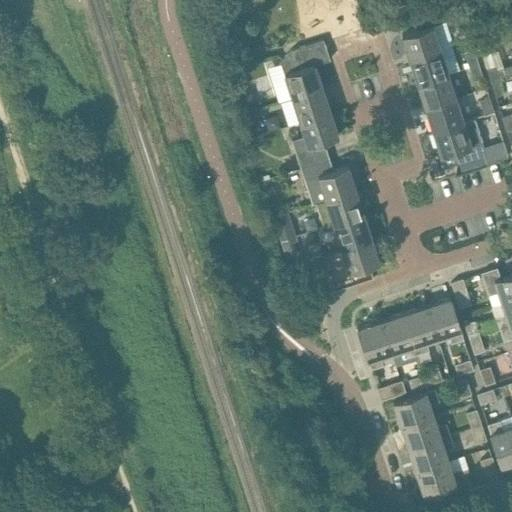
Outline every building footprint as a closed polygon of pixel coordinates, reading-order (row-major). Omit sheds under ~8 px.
[(432,24),(443,20),(439,8),(414,16),(418,28),(402,33),(410,58),(440,48),(432,24)] [(330,57),(326,45),(323,37),(291,48),(280,60),(292,96),(322,86),(314,62),(330,57)] [(418,82),(448,72),(440,48),(410,58),(418,82)] [(470,65),(478,63),(473,48),(465,51),(470,65)] [(491,81),(499,78),(511,74),(511,62),(497,67),(496,64),(486,67),(491,81)] [(474,79),(482,76),(478,63),(470,65),(474,79)] [(425,106),(456,97),(448,72),(418,82),(425,106)] [(495,95),(504,92),(499,78),(491,81),(495,95)] [(300,120),(330,111),(322,86),(292,96),(300,120)] [(485,113),(494,110),(489,96),(480,99),(485,113)] [(433,130),(463,120),(456,97),(425,106),(433,130)] [(300,167),(329,158),(324,140),(338,135),(330,111),(300,120),(305,135),(291,140),(300,167)] [(511,127),(511,114),(511,112),(502,115),(506,129),(511,127)] [(484,146),(482,141),(471,144),(463,120),(433,130),(441,154),(453,150),(457,162),(477,156),(486,153),(484,146)] [(486,153),(477,156),(480,165),(487,163),(486,161),(507,154),(503,139),(484,146),(486,153)] [(325,199),(356,189),(348,164),(333,169),(329,158),(300,167),(303,179),(305,178),(313,202),(325,198),(325,199)] [(333,223),(363,213),(356,189),(325,199),(333,223)] [(341,247),(371,237),(363,213),(333,223),(341,247)] [(341,247),(343,252),(349,271),(379,261),(371,237),(341,247)] [(300,247),(286,252),(290,263),(303,259),(300,247)] [(330,277),(324,258),(322,253),(310,257),(312,262),(318,281),(330,277)] [(501,301),(511,297),(511,271),(500,276),(497,266),(481,271),(488,292),(497,290),(501,301)] [(462,277),(451,281),(459,306),(471,302),(469,296),(462,277)] [(450,296),(426,303),(437,336),(448,333),(451,341),(463,337),(450,296)] [(511,323),(511,297),(501,301),(505,313),(496,315),(500,327),(511,323)] [(437,336),(426,303),(403,311),(417,352),(428,348),(425,340),(437,336)] [(403,311),(380,318),(391,351),(402,348),(405,356),(417,352),(403,311)] [(380,318),(357,326),(371,367),(383,363),(380,355),(391,351),(380,318)] [(470,337),(479,334),(474,319),(465,322),(470,337)] [(511,323),(500,327),(504,339),(511,336),(511,323)] [(470,337),(475,352),(484,349),(479,334),(470,337)] [(455,363),(458,372),(473,368),(470,359),(455,363)] [(485,382),(494,380),(490,365),(480,368),(485,382)] [(426,382),(441,377),(439,368),(423,373),(426,382)] [(412,387),(426,382),(423,373),(409,378),(412,387)] [(461,394),(470,391),(466,377),(457,380),(461,394)] [(402,378),(377,387),(381,398),(405,390),(402,378)] [(433,414),(432,413),(429,402),(438,399),(434,387),(393,400),(401,424),(433,414)] [(477,392),(481,401),(495,396),(492,387),(477,392)] [(472,426),(481,423),(476,408),(467,411),(472,426)] [(450,434),(449,433),(446,422),(436,425),(433,414),(401,424),(408,447),(450,434)] [(499,419),(487,423),(501,464),(511,460),(511,424),(502,428),(499,419)] [(476,440),(486,437),(481,423),(472,426),(476,440)] [(416,470),(448,459),(445,448),(453,445),(450,434),(408,447),(416,470)] [(468,489),(462,470),(461,467),(452,470),(448,459),(416,470),(423,493),(449,484),(453,494),(468,489)] [(488,483),(499,479),(493,460),(482,464),(488,483)]
